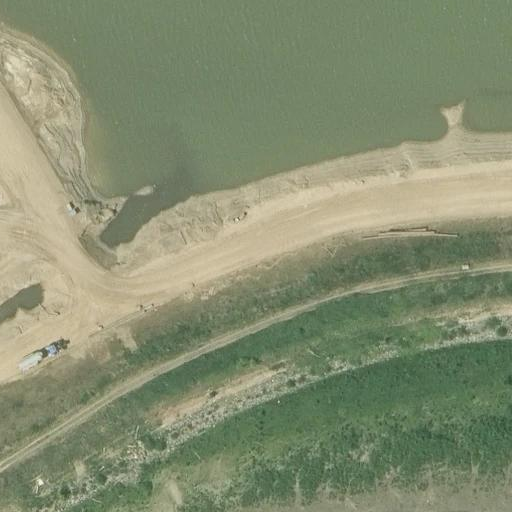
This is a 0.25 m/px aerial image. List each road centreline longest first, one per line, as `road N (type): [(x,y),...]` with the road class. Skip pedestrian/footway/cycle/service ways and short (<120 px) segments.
road 1 (track): [(0,387),(169,281),(428,188),(511,189)]
road 2 (track): [(511,277),(467,278),(318,309),(83,418),(0,473)]
